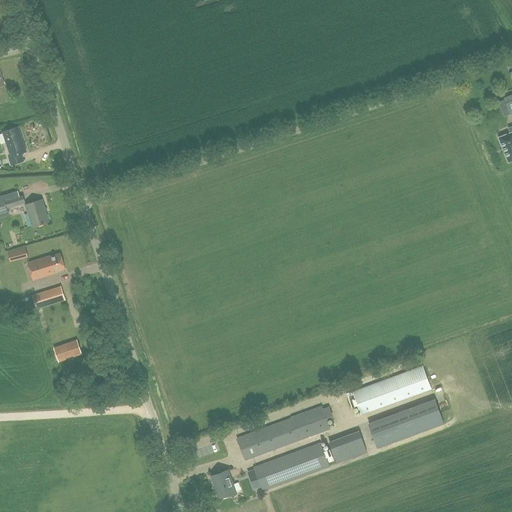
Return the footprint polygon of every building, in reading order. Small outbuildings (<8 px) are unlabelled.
[(20,154),(26,152),(18,126),(2,132),(11,157),(9,158),(11,165),(23,161),(20,154)] [(511,126),(508,128),(510,133),(499,138),(498,138),(499,139),(508,161),(508,162),(509,162),(511,160),(511,126)] [(25,203),(23,194),(3,200),(7,209),(25,203)] [(33,227),(49,222),(41,199),(25,205),(33,227)] [(25,248),(7,253),(10,263),(27,258),(25,248)] [(33,281),(55,274),(55,273),(65,270),(60,255),(50,258),(50,257),(28,264),(33,281)] [(20,289),(17,270),(7,272),(10,291),(20,289)] [(32,295),(36,308),(65,300),(61,286),(32,295)] [(54,348),(58,361),(81,354),(76,340),(54,348)] [(431,388),(423,365),(352,391),(361,414),(431,388)] [(434,391),(443,410),(452,406),(443,387),(434,391)] [(381,446),(447,424),(439,400),(393,415),(394,418),(380,423),(385,435),(378,438),(381,446)] [(236,438),(244,460),(329,429),(321,406),(293,416),(293,417),(236,438)] [(360,433),(330,444),(337,463),(367,452),(360,433)] [(329,464),(320,441),(253,466),(262,489),(329,464)] [(219,498),(235,493),(227,470),(211,476),(219,498)]
